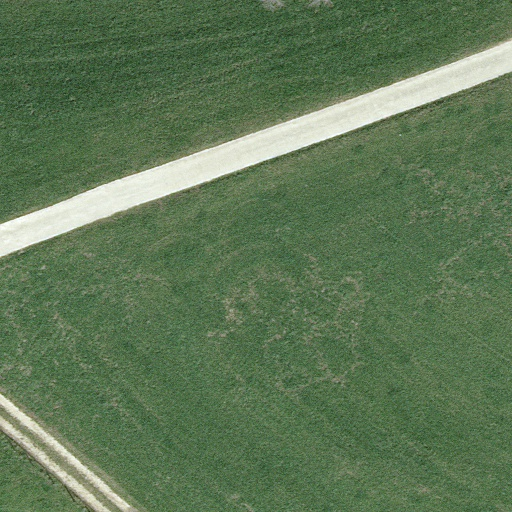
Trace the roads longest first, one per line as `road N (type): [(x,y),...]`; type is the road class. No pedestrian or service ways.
road 1 (track): [(511,62),(0,239)]
road 2 (track): [(0,425),(101,511)]
